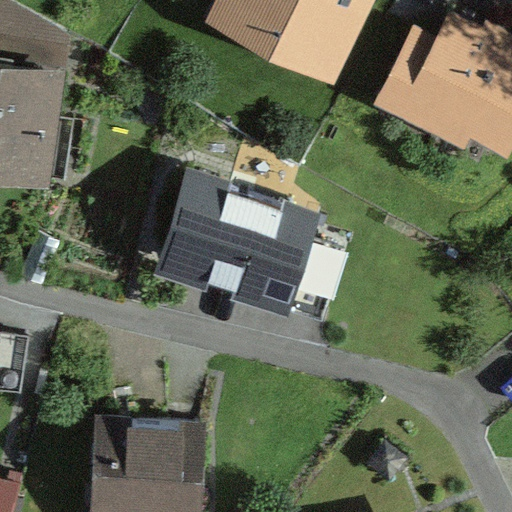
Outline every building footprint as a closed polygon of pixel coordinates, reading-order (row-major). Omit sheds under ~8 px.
[(0,0),(0,46),(66,55),(70,24),(22,0),(0,0)] [(335,68),(368,0),(211,0),(209,6),(335,68)] [(511,133),(511,25),(484,11),(481,17),(447,0),(446,0),(433,26),(412,15),(373,92),(461,136),(467,125),(506,145),(511,133)] [(0,163),(49,170),(66,55),(0,46),(0,163)] [(291,294),(321,201),(185,156),(157,251),(291,294)] [(198,511),(204,408),(93,402),(87,511),(198,511)] [(261,511),(266,503),(237,490),(227,511),(261,511)]
